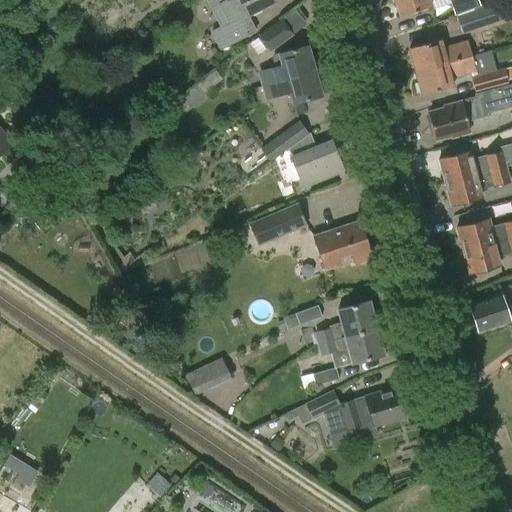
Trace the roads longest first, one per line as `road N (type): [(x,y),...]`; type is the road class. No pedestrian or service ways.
road 1 (residential): [(487,511),(348,0)]
road 2 (track): [(347,511),(0,275)]
